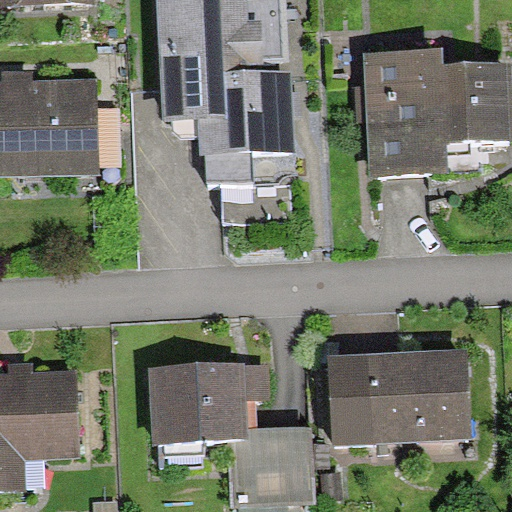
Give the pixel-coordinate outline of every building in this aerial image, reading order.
[(0,0),(0,8),(86,7),(85,0),(0,0)] [(307,1),(159,5),(162,128),(200,127),(201,169),(286,167),(284,77),(255,78),(254,65),(283,65),(282,45),(308,44),(307,1)] [(503,143),(500,76),(438,79),(437,63),(356,67),(358,104),(347,105),(348,138),(360,138),(362,184),(438,181),(437,146),(503,143)] [(0,177),(90,175),(88,91),(24,93),(23,81),(0,82),(0,177)] [(464,442),(460,357),(316,364),(320,449),(464,442)] [(6,383),(0,383),(0,494),(21,494),(20,461),(74,459),(71,378),(27,380),(27,369),(6,370),(6,383)] [(257,372),(150,374),(152,444),(241,441),(240,406),(258,406),(257,372)] [(305,440),(241,441),(242,511),(276,511),(276,507),(307,507),(305,440)]
